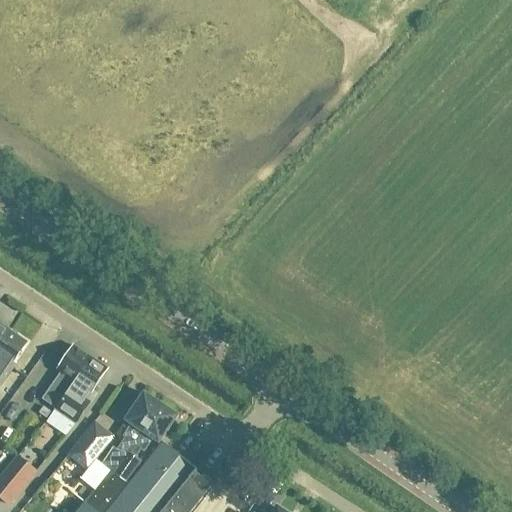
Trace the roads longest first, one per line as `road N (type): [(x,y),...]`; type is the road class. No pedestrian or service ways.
road 1 (tertiary): [(278,387),(0,199)]
road 2 (residential): [(239,443),(0,279)]
road 3 (tertiary): [(456,511),(278,387)]
road 4 (residential): [(347,511),(239,443)]
